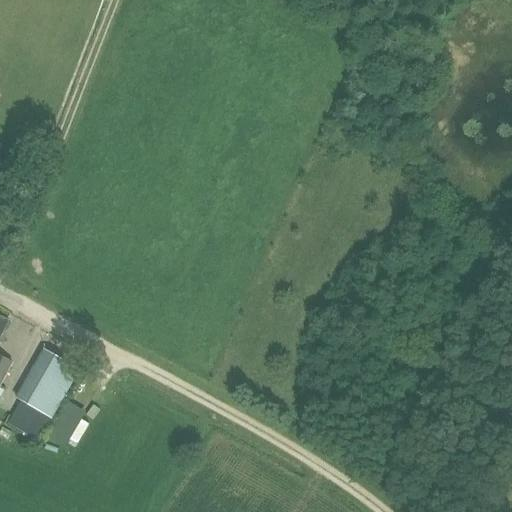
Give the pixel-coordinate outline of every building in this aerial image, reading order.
[(0,0),(0,3),(43,17),(48,0),(0,0)] [(26,21),(0,11),(0,61),(10,65),(26,21)] [(0,149),(0,194),(19,160),(0,149)] [(0,339),(9,320),(0,315),(0,339)] [(208,361),(215,338),(184,328),(177,351),(208,361)] [(52,419),(69,388),(80,370),(45,349),(31,373),(30,372),(16,398),(21,401),(8,424),(39,440),(51,418),(52,419)] [(0,386),(13,362),(0,355),(0,386)]
